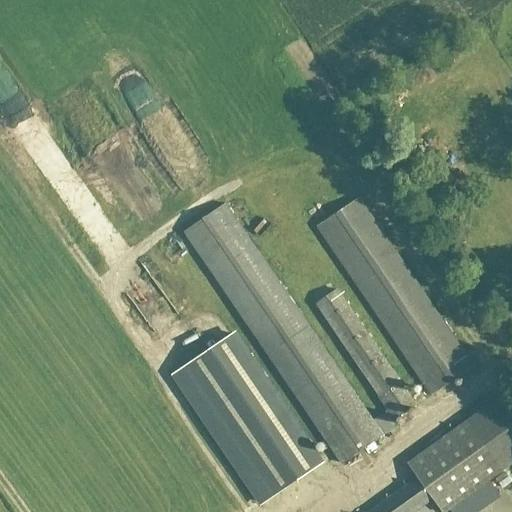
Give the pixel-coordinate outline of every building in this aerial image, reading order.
[(431,397),(472,369),(357,200),(317,228),(431,397)] [(385,412),(372,422),(225,205),(183,234),(341,466),(382,436),(398,425),(395,421),(415,407),(337,290),(314,305),(378,398),(385,412)] [(177,269),(166,276),(187,310),(199,303),(177,269)] [(232,338),(174,377),(261,506),(319,467),(232,338)] [(439,511),(446,511),(511,465),(511,420),(498,401),(407,466),(417,480),(371,511),(416,511),(432,501),(439,511)]
